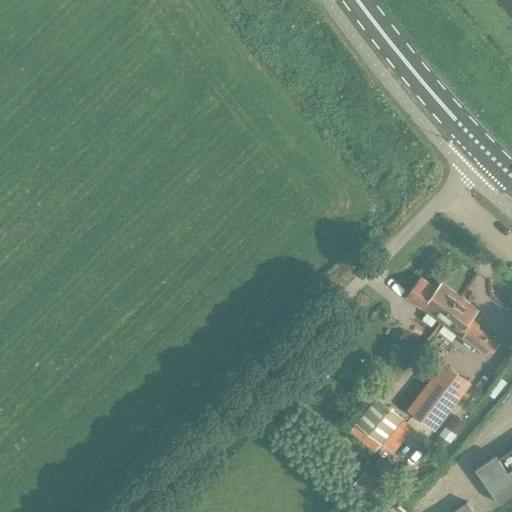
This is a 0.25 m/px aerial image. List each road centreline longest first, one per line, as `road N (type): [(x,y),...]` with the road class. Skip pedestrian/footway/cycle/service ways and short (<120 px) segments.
road 1 (unclassified): [(468,175),(128,511)]
road 2 (primary): [(511,177),(357,0)]
